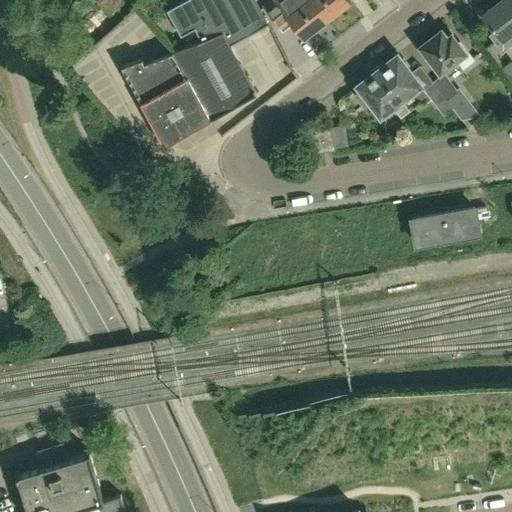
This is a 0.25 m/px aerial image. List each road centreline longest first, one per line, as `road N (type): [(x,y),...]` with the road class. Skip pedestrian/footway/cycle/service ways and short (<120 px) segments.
road 1 (residential): [(252,183),(242,161),(255,131),(431,0)]
road 2 (residential): [(252,183),(265,191),(511,151)]
road 3 (secondary): [(192,511),(102,320)]
road 4 (secondary): [(17,180),(102,320)]
